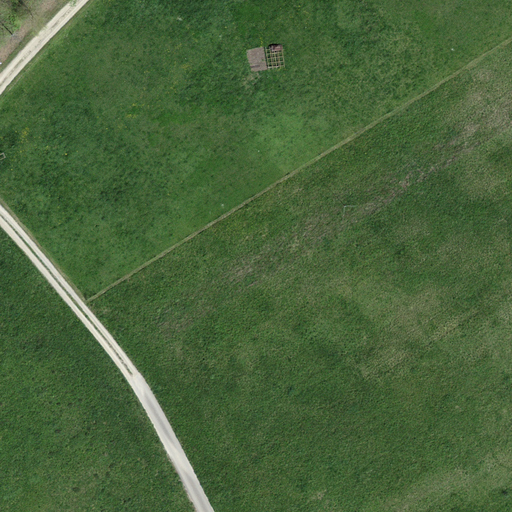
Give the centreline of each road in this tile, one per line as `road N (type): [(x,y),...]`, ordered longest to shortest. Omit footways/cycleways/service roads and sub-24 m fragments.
road 1 (track): [(0,214),(142,385),(206,511)]
road 2 (track): [(0,89),(83,0)]
